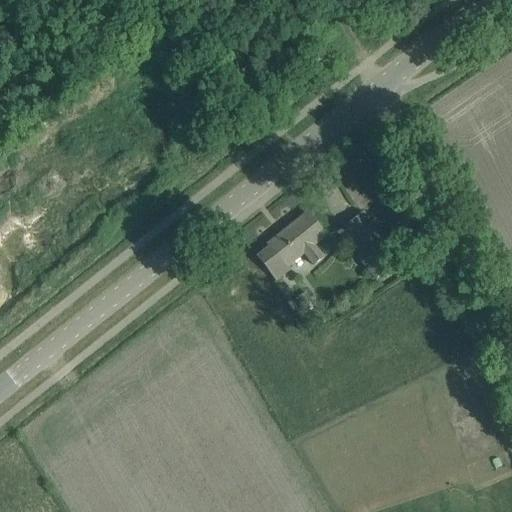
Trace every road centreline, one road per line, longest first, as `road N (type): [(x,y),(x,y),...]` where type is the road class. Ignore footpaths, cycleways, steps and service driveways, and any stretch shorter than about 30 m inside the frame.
road 1 (unclassified): [(0,388),(380,85)]
road 2 (unclassified): [(511,331),(380,85)]
road 3 (unclassified): [(380,85),(510,0)]
